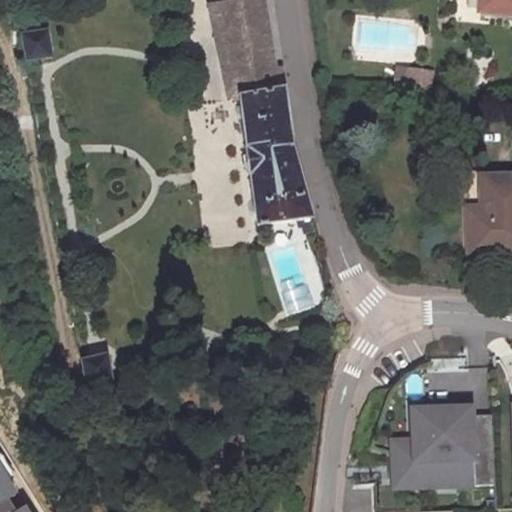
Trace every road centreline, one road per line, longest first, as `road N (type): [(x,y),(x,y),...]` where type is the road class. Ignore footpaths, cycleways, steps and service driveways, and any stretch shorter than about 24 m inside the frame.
road 1 (unclassified): [(288,0),(308,130),(349,271),(394,325)]
road 2 (unclassified): [(326,511),(334,434),(355,365),(394,325)]
road 3 (unclassified): [(394,325),(471,311),(511,318)]
